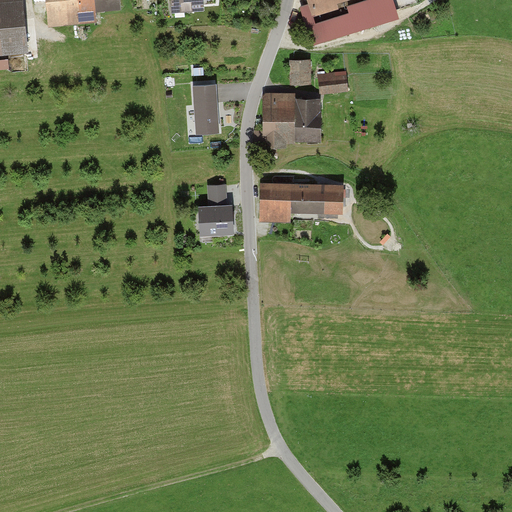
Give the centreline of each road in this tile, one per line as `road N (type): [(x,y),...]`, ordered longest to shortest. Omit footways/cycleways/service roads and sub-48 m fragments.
road 1 (unclassified): [(333,511),(281,448),(257,372),(247,135),(288,0)]
road 2 (track): [(281,448),(73,511)]
